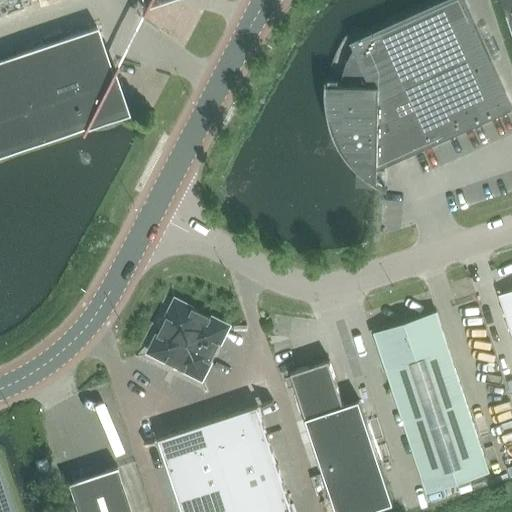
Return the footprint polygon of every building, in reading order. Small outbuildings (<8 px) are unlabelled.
[(144,0),(145,2),(143,7),(145,8),(147,3),(157,0),(144,0)] [(327,79),(326,79),(326,85),(326,90),(326,95),(326,101),(327,105),(327,108),(328,114),(329,119),(331,125),(333,131),(335,137),(338,142),(341,147),(345,154),(349,159),(352,164),(357,168),(357,184),(377,185),(388,190),(388,189),(377,184),(378,169),(511,109),(511,106),(464,0),(443,0),(350,42),(354,49),(349,57),(347,61),(345,69),(343,77),(342,84),(327,84),(327,79)] [(511,0),(502,0),(511,30),(511,0)] [(96,26),(0,58),(0,154),(83,126),(82,129),(84,130),(87,125),(125,112),(112,74),(115,69),(112,68),(111,70),(96,26)] [(511,291),(499,295),(511,333),(511,291)] [(150,352),(201,378),(227,326),(176,300),(150,352)] [(428,492),(489,471),(436,312),(375,332),(428,492)] [(329,360),(291,372),(337,511),(364,511),(393,502),(359,400),(344,405),(329,360)] [(292,511),(258,405),(159,438),(183,511),(292,511)] [(117,467),(116,466),(66,482),(66,484),(67,483),(76,511),(131,511),(116,467),(117,467)] [(0,511),(14,511),(0,467),(0,511)]
